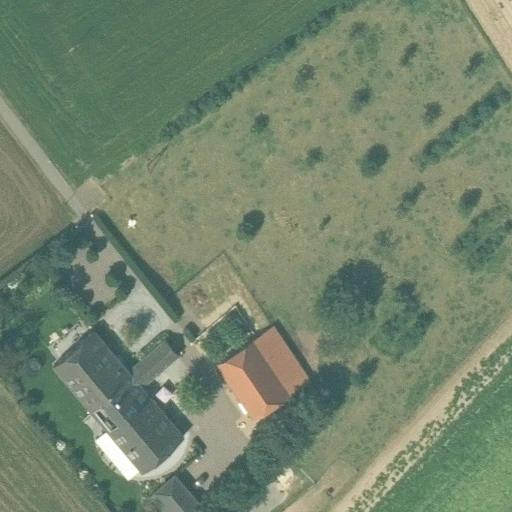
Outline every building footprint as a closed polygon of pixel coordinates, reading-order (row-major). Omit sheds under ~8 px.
[(128,375),(91,332),(51,367),(88,410),(128,375)] [(311,388),(273,332),(256,343),(294,399),(311,388)] [(256,343),(217,371),(255,426),(294,399),(256,343)] [(164,344),(128,375),(142,392),(178,360),(164,344)] [(142,392),(128,375),(88,410),(107,431),(141,471),(143,473),(183,439),(142,392)] [(131,480),(141,471),(107,431),(96,440),(131,480)] [(205,511),(177,481),(154,501),(163,511),(205,511)]
